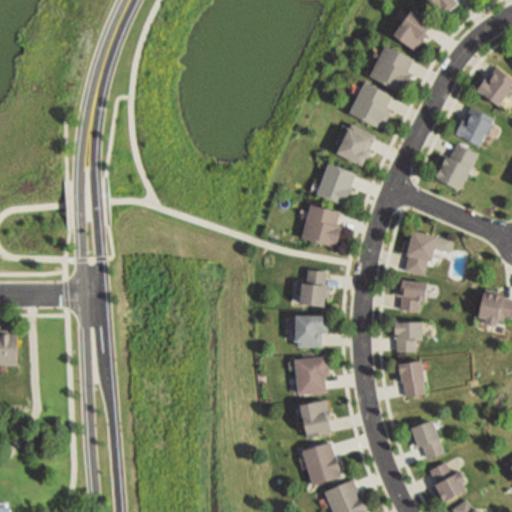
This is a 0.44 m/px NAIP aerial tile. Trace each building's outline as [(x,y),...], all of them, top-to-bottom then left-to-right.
[(425,29),(413,43),(389,22),(400,8),(399,7),(406,0),(412,0),(433,17),(424,28),(425,29)] [(456,0),(445,8),(441,3),(438,5),(434,0),(456,0)] [(411,69),(401,85),(398,83),(397,85),(364,65),(383,35),(415,55),(408,67),(411,69)] [(494,62),(511,74),(511,81),(511,83),(511,87),(508,93),(505,91),(500,98),(479,83),(476,81),(483,71),(486,73),(494,62)] [(391,105),(382,121),(377,118),(376,120),(346,104),(347,102),(363,73),(393,89),(386,102),(391,105)] [(470,105),(489,115),(493,117),(488,127),(484,125),(479,135),(459,125),(460,124),(454,121),(458,111),(465,114),(470,105)] [(350,116),(373,129),(371,132),(373,133),(368,142),(371,143),(367,150),(364,148),(360,155),(334,140),(346,118),(349,119),(350,116)] [(477,147),(470,159),(458,182),(434,169),(435,166),(433,165),(436,160),(438,161),(441,155),(439,153),(442,148),(444,149),(446,146),(450,148),(457,136),(477,147)] [(351,185),(346,198),(343,197),(342,201),(313,190),(327,155),(355,166),(348,184),(351,185)] [(340,221),(336,237),(331,235),(331,237),(300,229),(309,198),(309,195),(340,203),(339,206),(335,220),(340,221)] [(437,228),(430,253),(427,253),(422,270),(403,265),(407,247),(403,246),(410,220),(437,228)] [(326,264),(324,276),(324,281),(329,282),(328,292),(322,291),(321,297),(297,294),(300,273),(304,273),(306,261),(326,264)] [(426,274),(424,295),(420,295),(418,307),(397,305),(399,292),(399,290),(396,290),(398,271),(401,272),(426,274)] [(511,293),(511,312),(502,310),(500,317),(474,310),(482,283),(507,290),(507,292),(511,293)] [(328,312),(327,326),(322,326),(321,333),(321,342),(295,341),(295,333),(292,332),(293,305),(319,306),(319,308),(322,308),(322,311),(328,312)] [(415,346),(395,348),(394,335),(393,312),(419,310),(421,333),(415,333),(415,346)] [(0,362),(16,362),(15,327),(0,328),(0,362)] [(420,352),(425,389),(404,392),(401,374),(398,374),(395,355),(395,353),(419,349),(420,352)] [(325,387),(295,388),(294,371),(294,352),(326,351),(327,351),(328,370),(326,370),(325,370),(325,387)] [(324,389),(327,406),(329,405),(331,414),(328,415),(331,427),(305,432),(298,394),(324,389)] [(436,432),(442,449),(427,455),(426,456),(419,439),(416,440),(412,441),(409,432),(413,430),(409,419),(429,412),(435,430),(436,432)] [(329,436),(334,451),(335,451),(338,457),(336,458),(339,468),(312,477),(301,446),(300,442),(327,433),(329,436)] [(442,454),(448,465),(452,463),(454,466),(459,463),(466,474),(460,477),(464,484),(440,497),(431,481),(434,479),(431,475),(433,474),(426,463),(442,454)] [(366,505),(351,511),(336,511),(322,483),(350,470),(366,505)] [(466,493),(473,503),(475,501),(482,511),(453,511),(449,505),(466,493)] [(0,500),(0,511),(16,511),(13,511),(13,501),(0,500)]
